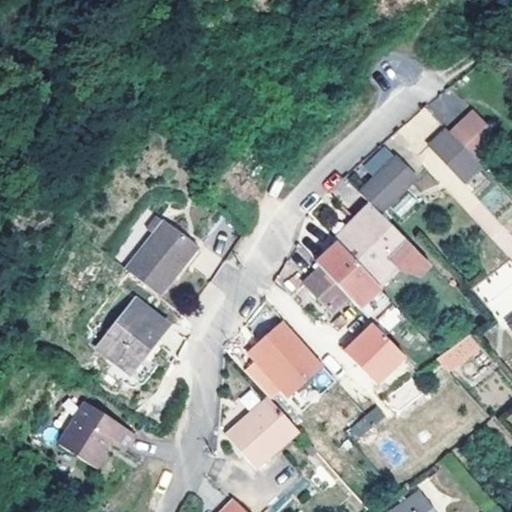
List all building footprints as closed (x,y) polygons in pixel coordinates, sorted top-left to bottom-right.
[(471,112),(495,137),(497,136),(472,111),(471,112)] [(495,137),(471,112),(448,135),(473,160),(495,137)] [(461,181),(477,165),(473,160),(448,135),(443,130),(427,146),(461,181)] [(380,176),(400,193),(413,180),(395,161),(380,176)] [(379,215),(400,193),(380,176),(359,197),(370,207),(379,215)] [(379,215),(370,207),(355,222),(357,227),(355,229),(394,270),(414,248),(379,215)] [(124,271),(156,296),(194,249),(163,224),(124,271)] [(375,288),(394,270),(355,229),(337,247),(375,288)] [(375,288),(337,247),(317,267),(321,273),(348,302),(360,313),(379,294),(375,288)] [(433,267),(414,248),(394,270),(401,276),(423,278),(433,267)] [(309,283),(337,312),(348,302),(321,273),(309,283)] [(332,317),(337,312),(309,283),(304,288),(332,317)] [(123,317),(156,341),(167,328),(134,303),(123,317)] [(391,306),(377,320),(387,331),(402,317),(391,306)] [(129,375),(156,341),(123,317),(96,349),(129,375)] [(342,349),(378,386),(407,357),(371,321),(342,349)] [(331,379),(282,323),(267,337),(263,332),(257,336),(262,341),(256,347),(305,401),(331,379)] [(468,334),(437,359),(449,374),(481,349),(468,334)] [(385,395),(397,413),(423,396),(412,378),(385,395)] [(129,437),(83,401),(54,441),(89,468),(100,454),(96,451),(104,440),(119,451),(129,437)] [(295,432),(267,401),(223,442),(253,471),(295,432)] [(440,432),(432,422),(404,444),(395,434),(388,424),(375,409),(353,428),(390,471),(440,432)] [(388,424),(395,434),(402,429),(394,419),(388,424)] [(397,511),(425,511),(414,498),(397,511)]
